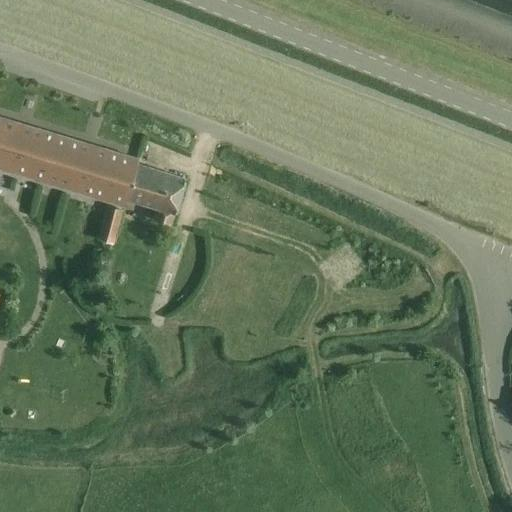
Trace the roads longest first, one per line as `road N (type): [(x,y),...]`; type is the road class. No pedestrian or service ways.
road 1 (unclassified): [(491,323),(477,254),(440,227),(211,128),(0,50)]
road 2 (tertiary): [(511,120),(200,0)]
road 3 (track): [(186,207),(298,244),(341,294),(371,301),(401,298),(469,245)]
road 4 (track): [(334,288),(312,324),(325,418),(337,459),(388,511)]
road 5 (unclassified): [(511,455),(491,323)]
